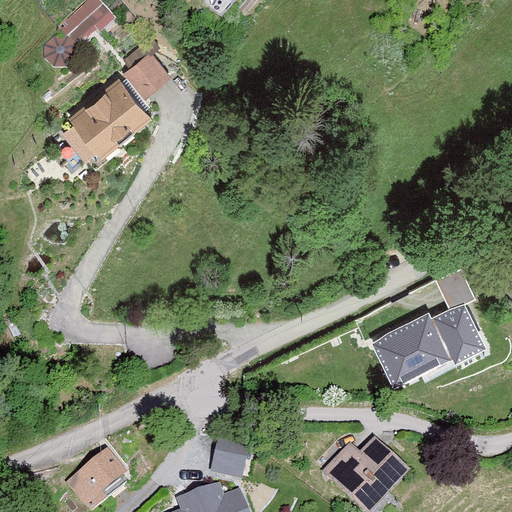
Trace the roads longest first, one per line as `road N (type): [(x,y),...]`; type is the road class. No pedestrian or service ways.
road 1 (residential): [(511,197),(391,284),(189,385)]
road 2 (residential): [(189,385),(236,412),(356,416),(483,448),(511,443)]
road 3 (unclassified): [(189,385),(0,469)]
